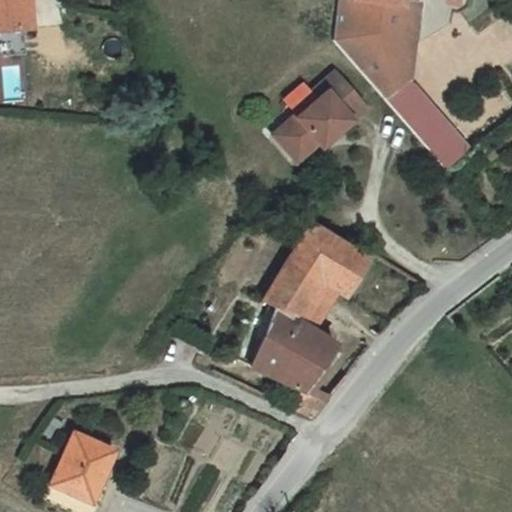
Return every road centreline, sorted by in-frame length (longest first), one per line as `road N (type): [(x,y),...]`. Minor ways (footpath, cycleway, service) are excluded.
road 1 (residential): [(0,394),(195,375),(325,436)]
road 2 (unclassified): [(511,253),(456,288),(325,436)]
